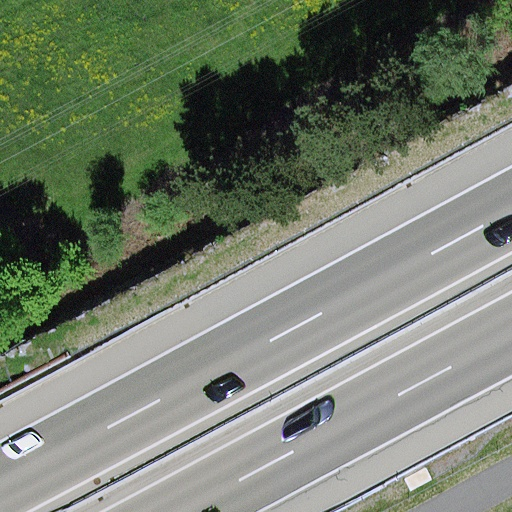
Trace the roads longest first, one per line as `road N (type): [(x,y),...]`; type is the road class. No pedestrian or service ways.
road 1 (motorway): [(511,187),(0,459)]
road 2 (motorway): [(187,511),(511,335)]
